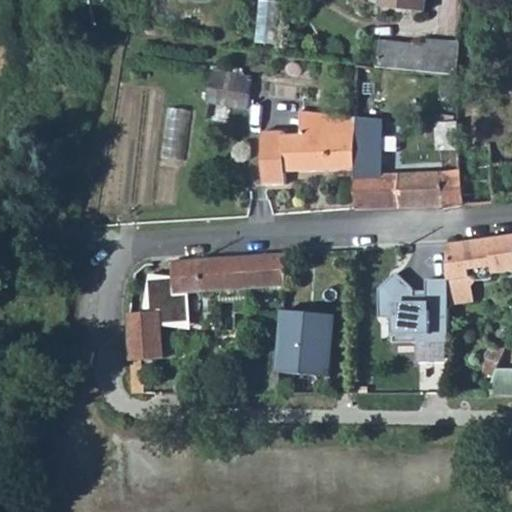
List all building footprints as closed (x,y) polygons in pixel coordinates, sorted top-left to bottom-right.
[(277,40),(281,0),(262,0),(259,39),(277,40)] [(381,0),(380,7),(425,10),(425,0),(381,0)] [(422,45),(420,70),(459,74),(460,42),(423,38),(422,45)] [(382,41),(380,65),(382,66),(420,70),(422,45),(382,41)] [(355,64),(354,116),(354,123),(356,124),(354,169),(354,180),(355,181),(356,206),(445,204),(443,170),(380,174),(379,159),(381,159),(381,111),(382,66),(380,65),(355,64)] [(420,70),(418,98),(458,102),(459,74),(420,70)] [(213,71),(210,89),(235,92),(237,76),(213,71)] [(237,76),(235,92),(250,95),(252,78),(237,76)] [(210,89),(208,101),(233,105),(235,92),(210,89)] [(235,92),(233,105),(248,108),(250,95),(235,92)] [(165,155),(188,158),(193,108),(170,105),(165,155)] [(354,123),(354,116),(305,111),(306,133),(283,135),(283,131),(263,131),(265,182),(284,182),(284,171),(354,169),(356,124),(354,123)] [(440,150),(441,150),(461,150),(459,121),(436,123),(437,147),(440,150)] [(491,145),(461,150),(465,199),(465,204),(498,200),(497,196),(511,194),(511,163),(493,165),(491,145)] [(461,150),(441,150),(443,170),(445,204),(445,207),(465,204),(465,199),(461,150)] [(511,235),(448,244),(448,278),(448,279),(467,276),(511,269),(511,235)] [(149,309),(128,310),(130,357),(164,354),(162,320),(189,318),(187,291),(286,284),(288,252),(171,260),(172,275),(147,277),(149,309)] [(415,285),(395,272),(380,294),(380,318),(394,317),(395,343),(417,342),(417,334),(449,334),(449,303),(448,279),(448,278),(427,279),(427,290),(415,290),(415,285)] [(467,276),(448,279),(449,303),(471,300),(467,276)] [(334,313),(285,310),(282,350),(281,371),(331,374),(334,313)] [(93,349),(58,343),(56,358),(91,364),(93,349)] [(511,344),(506,345),(486,391),(511,391),(511,344)] [(254,393),(280,392),(281,371),(282,350),(256,349),(254,393)] [(143,367),(131,367),(131,391),(144,391),(143,367)]
